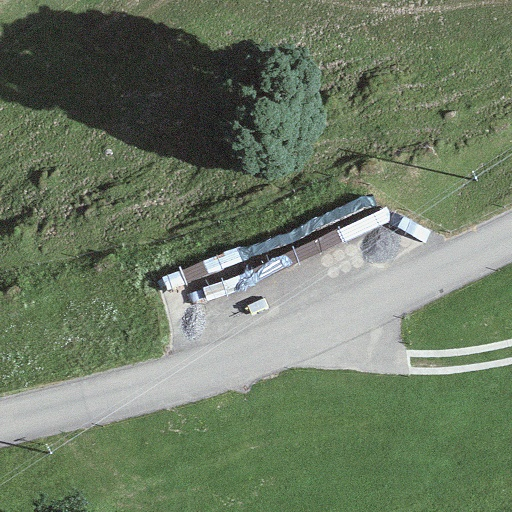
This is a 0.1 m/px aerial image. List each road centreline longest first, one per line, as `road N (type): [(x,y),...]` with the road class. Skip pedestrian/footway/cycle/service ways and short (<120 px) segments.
road 1 (unclassified): [(0,430),(311,340),(511,242)]
road 2 (track): [(511,357),(421,370),(311,340)]
